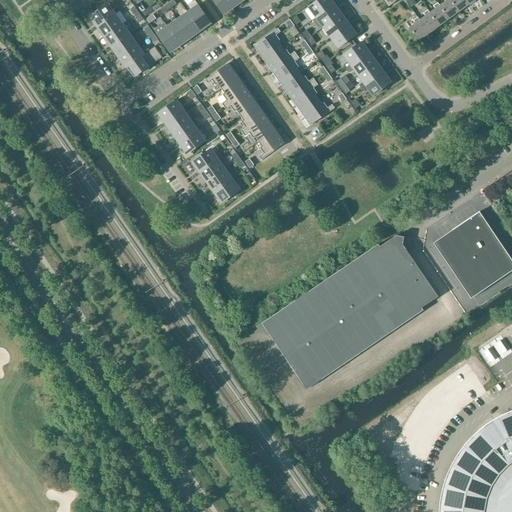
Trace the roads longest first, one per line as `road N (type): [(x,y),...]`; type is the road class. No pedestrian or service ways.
road 1 (secondary): [(195,511),(0,224)]
road 2 (residential): [(268,0),(123,97)]
road 3 (residential): [(202,212),(145,126),(124,111),(123,97)]
road 4 (unclassified): [(405,233),(511,159)]
road 5 (residential): [(411,68),(447,105),(511,83)]
